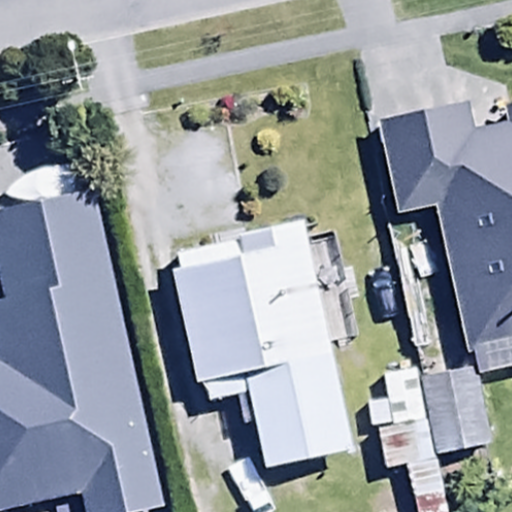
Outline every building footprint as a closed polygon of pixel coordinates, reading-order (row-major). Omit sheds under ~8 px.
[(511,101),(501,104),(504,120),(471,127),(465,101),(373,120),(392,210),(428,202),(459,355),(469,353),(473,377),(511,368),(511,101)] [(298,215),(169,244),(173,265),(163,267),(190,400),(232,392),(238,424),(249,422),(259,471),(347,453),(298,215)] [(72,267),(0,281),(0,448),(104,428),(72,267)] [(383,401),(364,405),(377,468),(398,464),(405,501),(436,495),(411,371),(378,378),(383,401)] [(466,372),(417,382),(432,457),(481,447),(466,372)]
